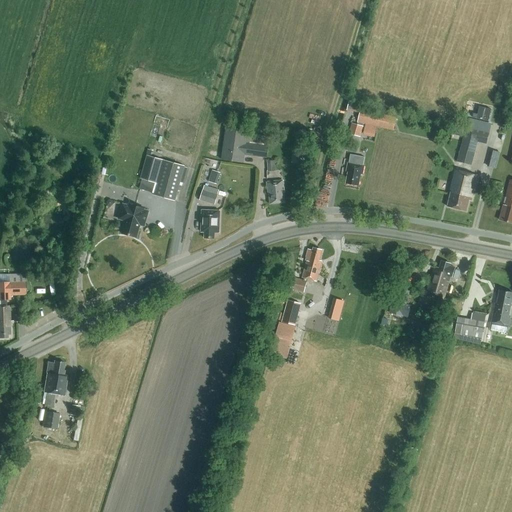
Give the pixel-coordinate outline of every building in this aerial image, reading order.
[(491,109),(479,107),(478,114),(473,113),(472,117),(488,121),(491,109)] [(352,123),(349,134),(361,137),(361,136),(369,138),(370,133),(368,132),(369,128),(363,126),(364,124),(393,131),(397,117),(361,109),(358,122),(358,124),(352,123)] [(467,122),(457,161),(472,165),(478,142),(486,144),(490,128),(467,122)] [(267,158),(269,147),(246,143),(248,131),(226,128),(222,160),(243,163),(245,155),(267,158)] [(298,152),(297,162),(305,163),(306,153),(298,152)] [(363,165),(365,157),(351,154),(349,163),(348,162),(346,171),(348,172),(346,183),(359,185),(361,174),(362,174),(364,165),(363,165)] [(157,183),(164,160),(147,156),(141,179),(157,183)] [(497,158),(491,157),(488,167),(494,168),(497,158)] [(511,157),(511,160),(511,179),(510,179),(499,220),(511,223),(511,157)] [(175,201),(185,166),(164,160),(157,183),(154,195),(175,201)] [(221,172),(212,170),(209,182),(217,184),(221,172)] [(471,201),(478,176),(456,170),(451,190),(447,207),(466,211),(469,200),(471,201)] [(285,203),(284,193),(285,193),(284,181),(267,183),(268,195),(269,194),(270,204),(285,203)] [(215,204),(219,189),(204,185),(200,200),(215,204)] [(129,205),(123,203),(119,220),(125,221),(121,234),(138,238),(141,226),(146,227),(150,210),(146,209),(146,208),(130,204),(129,205)] [(219,233),(220,211),(202,210),(201,232),(205,232),(205,238),(214,238),(215,233),(219,233)] [(69,220),(68,228),(77,229),(77,221),(69,220)] [(319,261),(322,251),(314,248),(313,251),(308,249),(306,258),(308,258),(303,278),(304,278),(304,280),(294,277),(291,289),(305,293),(308,279),(316,281),(322,262),(319,261)] [(452,277),(455,268),(450,266),(451,264),(441,261),(439,268),(435,267),(426,294),(443,299),(450,277),(452,277)] [(6,306),(6,300),(10,300),(10,295),(26,294),(25,273),(9,274),(9,284),(0,284),(0,300),(1,300),(1,306),(0,306),(0,337),(8,338),(8,335),(10,335),(9,306),(6,306)] [(409,304),(412,292),(396,288),(390,312),(409,317),(412,305),(409,304)] [(511,305),(511,301),(511,292),(499,290),(497,303),(495,302),(492,322),(493,322),(491,330),(507,333),(508,325),(509,325),(511,309),(511,305)] [(461,315),(465,299),(449,295),(445,310),(461,315)] [(296,326),(302,303),(288,299),(282,322),(296,326)] [(481,338),(485,315),(472,312),(471,319),(457,316),(454,333),(481,338)] [(287,359),(296,326),(280,322),(271,354),(287,359)] [(62,375),(65,363),(54,361),(54,363),(48,362),(46,373),(47,373),(44,392),(46,393),(44,407),(54,408),(56,394),(64,395),(68,376),(62,375)] [(80,406),(71,405),(70,414),(79,416),(80,406)] [(59,429),(61,413),(45,411),(43,427),(59,429)] [(78,441),(83,418),(78,417),(73,440),(78,441)]
